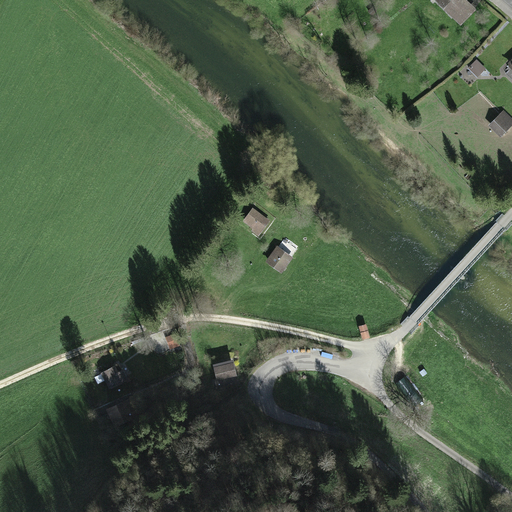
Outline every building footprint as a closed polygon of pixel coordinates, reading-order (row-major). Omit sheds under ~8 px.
[(465,0),(436,0),(461,24),(475,10),(465,0)] [(477,62),(469,71),(479,79),(486,70),(477,62)] [(511,122),(503,114),(491,126),(502,137),(511,126),(511,122)] [(273,220),(256,207),(244,222),(254,230),(252,233),(258,238),(273,220)] [(294,256),(281,246),(267,262),(281,273),(294,256)] [(360,323),(364,333),(370,331),(366,321),(360,323)] [(174,332),(166,337),(172,347),(180,342),(174,332)] [(234,361),(213,368),(217,382),(238,376),(234,361)] [(119,362),(104,370),(114,388),(129,379),(119,362)] [(134,396),(115,404),(124,424),(143,415),(134,396)]
